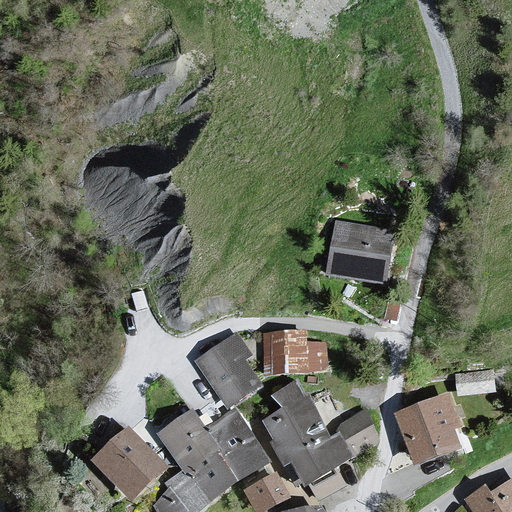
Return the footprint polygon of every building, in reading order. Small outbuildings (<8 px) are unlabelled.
[(327,274),(389,285),(400,228),(337,216),(327,274)] [(309,338),(308,326),(263,330),(267,376),(335,369),(332,336),(309,338)] [(250,349),(235,327),(193,356),(229,408),(268,382),(249,354),(250,349)] [(495,385),(494,367),(458,368),(459,386),(495,385)] [(325,418),(296,377),(272,393),(286,405),(264,418),(275,438),(271,441),(286,468),(296,462),(308,482),(351,457),(338,435),(316,448),(311,427),(325,418)] [(450,389),(395,410),(416,465),(466,445),(459,426),(463,424),(450,389)] [(209,426),(193,406),(161,431),(193,473),(226,448),(209,426)] [(385,436),(366,406),(339,423),(358,453),(385,436)] [(271,459),(232,408),(209,426),(226,448),(193,473),(215,502),(271,459)] [(128,424),(94,459),(140,502),(173,467),(128,424)] [(276,469),(244,488),(258,511),(265,511),(292,496),(276,469)] [(499,483),(474,500),(482,511),(511,511),(511,485),(504,491),(499,483)] [(328,511),(325,511),(322,501),(287,511),(341,511),(340,508),(328,511)]
